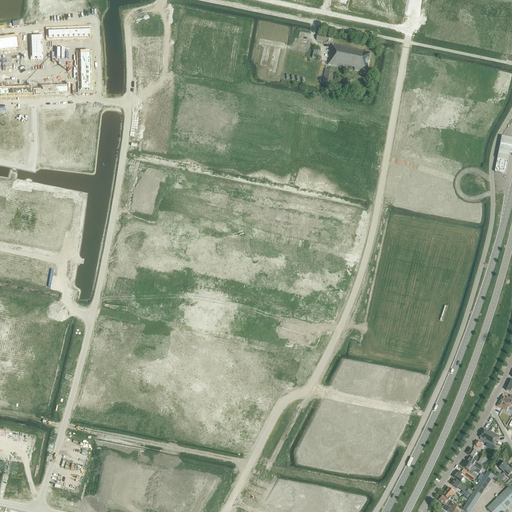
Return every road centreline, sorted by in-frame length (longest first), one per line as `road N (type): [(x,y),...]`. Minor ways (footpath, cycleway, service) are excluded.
road 1 (unclassified): [(375,511),(464,319),(490,231),(494,145),(511,111)]
road 2 (track): [(406,42),(365,258),(308,389)]
road 3 (primary): [(511,191),(464,343),(385,511)]
road 4 (unclassified): [(511,63),(203,0)]
road 5 (primary): [(406,511),(466,381),(511,237)]
road 6 (residential): [(92,316),(128,103)]
road 7 (residential): [(37,509),(92,316)]
road 8 (residential): [(97,100),(95,20),(0,33)]
road 9 (track): [(308,389),(278,407),(224,511)]
road 10 (residential): [(17,182),(81,196),(72,261)]
road 11 (residential): [(422,508),(490,406)]
